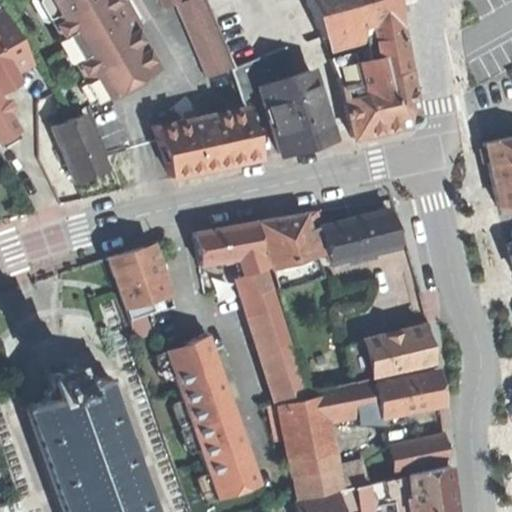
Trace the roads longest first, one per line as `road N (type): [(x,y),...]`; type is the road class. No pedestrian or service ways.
road 1 (secondary): [(436,167),(245,193),(76,230),(0,256)]
road 2 (secondary): [(483,511),(468,339),(436,167)]
road 3 (secondary): [(433,16),(436,167)]
road 4 (unknown): [(439,107),(511,8)]
